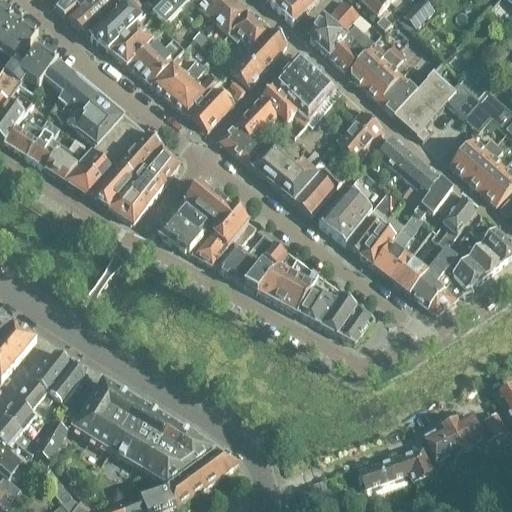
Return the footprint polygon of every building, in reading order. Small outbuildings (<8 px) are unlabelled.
[(62,0),(51,12),(85,40),(117,9),(107,0),(62,0)] [(148,16),(154,22),(163,31),(188,5),(192,0),(168,0),(154,16),(145,7),(141,11),(131,1),(123,10),(139,25),(148,16)] [(192,0),(188,5),(200,15),(201,16),(216,0),(192,0)] [(229,0),(216,0),(201,16),(213,27),(234,4),(229,0)] [(260,0),(262,1),(269,8),(276,0),(260,0)] [(290,28),(311,8),(319,0),(276,0),(269,8),(290,28)] [(390,5),(385,0),(355,0),(377,19),(390,5)] [(413,32),(431,13),(418,1),(400,19),(413,32)] [(213,27),(216,29),(220,33),(212,42),(218,47),(227,37),(247,16),(234,4),(213,27)] [(359,19),(344,6),(328,24),(343,37),(359,19)] [(0,50),(16,62),(36,36),(23,27),(23,28),(12,19),(0,9),(0,50)] [(89,43),(105,56),(106,57),(139,25),(123,10),(89,43)] [(139,25),(106,57),(124,70),(150,44),(142,35),(154,22),(148,16),(139,25)] [(240,64),(260,78),(284,50),(247,16),(227,37),(236,47),(239,44),(250,53),(240,64)] [(381,18),(375,25),(384,33),(390,26),(381,18)] [(308,43),(326,60),(341,44),(344,40),(324,22),(308,43)] [(346,48),(341,44),(326,60),(344,76),(364,55),(380,38),(373,32),(365,41),(363,39),(355,48),(350,44),(346,48)] [(197,35),(191,42),(199,49),(206,42),(197,35)] [(150,44),(124,70),(133,77),(149,90),(172,65),(181,54),(170,44),(161,54),(150,44)] [(34,95),(57,67),(36,52),(18,78),(10,72),(4,80),(18,91),(22,93),(25,88),(34,95)] [(361,92),(393,57),(387,52),(379,61),(369,52),(349,75),(350,82),(361,92)] [(400,63),(393,57),(361,92),(377,106),(400,80),(391,73),(400,63)] [(297,62),(269,93),(303,124),(305,125),(333,93),(297,62)] [(228,77),(247,93),(260,78),(240,64),(228,77)] [(172,65),(149,90),(172,108),(193,84),(202,73),(194,65),(184,76),(172,65)] [(31,100),(33,101),(72,133),(99,103),(58,68),(57,67),(34,95),(31,100)] [(511,88),(511,67),(501,79),(511,88)] [(423,85),(392,121),(398,125),(421,146),(427,138),(422,133),(445,107),(456,95),(452,92),(433,75),(423,85)] [(193,84),(172,108),(186,120),(187,119),(212,93),(218,87),(209,78),(199,89),(193,84)] [(409,89),(400,80),(377,106),(392,121),(423,85),(417,79),(409,89)] [(13,99),(18,91),(4,80),(0,85),(0,118),(6,109),(13,99)] [(455,115),(471,96),(458,85),(452,92),(456,95),(445,107),(455,115)] [(226,94),(237,104),(244,96),(234,86),(226,94)] [(187,119),(205,136),(230,110),(212,93),(187,119)] [(300,128),(303,124),(269,93),(258,104),(276,122),(283,128),(291,119),(300,128)] [(471,96),(455,115),(466,125),(482,106),(481,105),(471,96)] [(478,136),(491,122),(504,134),(511,125),(511,121),(501,111),(487,98),(481,105),(482,106),(466,125),(478,136)] [(13,99),(6,109),(0,118),(0,146),(3,149),(16,131),(29,112),(13,99)] [(72,133),(95,151),(122,122),(99,103),(72,133)] [(258,104),(243,121),(233,131),(252,145),(276,122),(258,104)] [(333,145),(356,165),(381,135),(357,115),(333,145)] [(90,157),(115,176),(119,171),(145,142),(122,122),(95,151),(90,157)] [(3,149),(25,163),(49,128),(46,127),(41,134),(26,124),(20,133),(16,131),(3,149)] [(58,134),(49,128),(25,163),(42,174),(43,175),(54,159),(46,153),(51,144),(58,134)] [(264,155),(252,145),(233,131),(217,147),(250,173),(264,155)] [(145,142),(119,171),(134,183),(142,174),(160,154),(145,142)] [(431,178),(420,168),(390,142),(375,160),(408,189),(399,200),(415,213),(437,183),(431,178)] [(448,170),(465,184),(497,148),(490,142),(482,151),(472,143),(448,170)] [(43,175),(62,187),(75,173),(69,168),(83,151),(73,144),(66,154),(51,144),(46,153),(54,159),(43,175)] [(264,155),(250,173),(308,221),(339,185),(323,169),(315,179),(299,166),(296,169),(270,148),(264,155)] [(503,154),(497,148),(465,184),(480,198),(503,171),(495,163),(503,154)] [(142,174),(161,190),(176,170),(160,154),(142,174)] [(62,187),(90,204),(115,176),(90,157),(75,173),(62,187)] [(119,171),(115,176),(90,204),(106,214),(125,193),(134,183),(119,171)] [(511,178),(503,171),(480,198),(495,211),(511,191),(511,178)] [(142,174),(134,183),(125,193),(145,210),(161,190),(142,174)] [(437,183),(415,213),(412,217),(418,222),(424,214),(437,225),(456,200),(437,183)] [(227,252),(246,228),(198,189),(183,207),(215,232),(210,238),(227,252)] [(130,229),(145,210),(125,193),(106,214),(130,229)] [(370,217),(344,196),(316,228),(345,250),(370,217)] [(454,239),(473,215),(459,202),(440,227),(444,231),(433,244),(441,251),(452,237),(454,239)] [(511,221),(511,207),(508,202),(497,213),(506,220),(508,218),(511,221)] [(215,232),(183,207),(171,222),(204,246),(210,238),(215,232)] [(370,217),(345,250),(358,260),(384,227),(370,217)] [(389,248),(370,270),(388,283),(407,262),(400,257),(422,225),(418,222),(412,217),(402,230),(388,248),(389,248)] [(511,258),(511,248),(477,218),(464,235),(480,250),(479,251),(498,269),(511,258)] [(384,227),(358,260),(370,270),(389,248),(388,248),(402,230),(389,220),(384,227)] [(204,246),(171,222),(156,240),(191,261),(204,246)] [(246,228),(227,252),(210,272),(241,290),(259,267),(264,262),(260,259),(270,246),(261,239),(246,258),(238,252),(253,233),(246,228)] [(466,266),(481,282),(498,269),(479,251),(480,250),(464,235),(461,240),(475,254),(465,264),(466,266)] [(210,238),(204,246),(191,261),(210,272),(227,252),(210,238)] [(271,275),(285,258),(270,246),(260,259),(264,262),(259,267),(271,275)] [(407,262),(388,283),(406,297),(422,279),(442,254),(436,249),(419,271),(407,262)] [(422,279),(406,297),(425,311),(451,281),(450,280),(445,276),(456,264),(443,253),(442,254),(422,279)] [(285,258),(271,275),(254,297),(269,305),(294,265),(285,258)] [(451,281),(464,295),(481,282),(466,266),(465,264),(450,280),(451,281)] [(294,319),(315,282),(294,265),(269,305),(290,317),(294,319)] [(259,267),(241,290),(254,297),(271,275),(259,267)] [(434,318),(455,302),(464,295),(451,281),(425,311),(434,318)] [(338,299),(327,291),(315,282),(294,319),(318,331),(338,299)] [(338,299),(318,331),(335,340),(355,312),(338,299)] [(355,312),(335,340),(351,349),(371,324),(355,312)] [(0,340),(10,329),(0,322),(0,340)] [(10,329),(0,340),(0,383),(34,344),(10,329)] [(71,367),(69,366),(54,356),(30,384),(47,397),(48,398),(71,367)] [(61,408),(85,376),(71,367),(48,398),(47,397),(34,414),(36,415),(37,415),(46,422),(45,423),(47,424),(43,429),(38,435),(43,438),(49,426),(51,427),(51,425),(59,416),(48,406),(52,401),(61,408)] [(47,397),(30,384),(14,404),(43,429),(47,424),(45,423),(46,422),(37,415),(36,415),(34,414),(47,397)] [(70,434),(107,456),(137,408),(100,385),(70,434)] [(511,391),(496,402),(511,427),(511,391)] [(43,429),(14,404),(0,420),(0,421),(30,445),(38,435),(43,429)] [(171,428),(137,408),(107,456),(141,476),(171,428)] [(496,439),(494,441),(490,443),(496,453),(511,443),(511,442),(496,416),(486,422),(496,439)] [(437,436),(452,463),(452,464),(475,452),(474,452),(483,447),(468,420),(460,424),(457,426),(454,424),(447,428),(447,431),(437,436)] [(30,445),(0,421),(0,448),(6,453),(13,445),(30,458),(32,456),(43,438),(38,435),(30,445)] [(66,435),(51,425),(51,427),(49,426),(43,438),(32,456),(48,465),(66,435)] [(141,476),(153,483),(161,471),(163,472),(170,461),(174,463),(190,439),(171,428),(141,476)] [(418,447),(423,455),(433,473),(441,468),(444,474),(452,470),(448,464),(452,463),(437,436),(418,447)] [(191,471),(204,462),(215,454),(190,439),(174,463),(170,461),(163,472),(161,471),(153,483),(163,489),(163,490),(166,489),(177,481),(191,471)] [(6,453),(0,448),(0,477),(7,484),(10,480),(13,481),(17,480),(20,478),(20,473),(18,470),(21,467),(6,453)] [(215,454),(204,462),(220,481),(238,468),(215,454)] [(435,477),(433,473),(423,455),(401,462),(359,477),(365,494),(318,511),(344,511),(414,487),(414,485),(435,477)] [(204,462),(191,471),(206,491),(220,481),(204,462)] [(69,501),(45,471),(39,481),(61,508),(69,501)] [(206,491),(191,471),(177,481),(191,502),(206,491)] [(166,489),(163,490),(174,511),(176,511),(191,502),(177,481),(166,489)] [(174,511),(163,490),(139,499),(143,511),(174,511)] [(143,511),(139,499),(118,506),(120,511),(143,511)]
